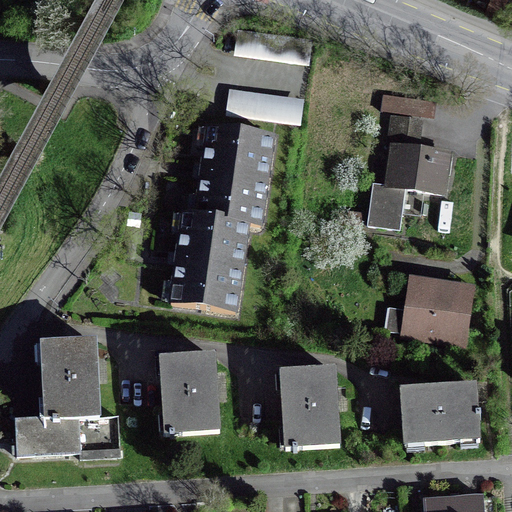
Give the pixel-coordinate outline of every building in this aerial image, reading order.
[(310,45),(236,35),(233,59),(307,68),(310,45)] [(303,106),(229,96),(225,119),(300,129),(303,106)] [(416,147),(419,125),(390,121),(386,150),(392,151),(387,191),(372,189),(367,229),(397,234),(403,193),(440,198),(445,158),(415,154),(416,147)] [(199,184),(194,221),(182,219),(177,256),(174,256),(173,261),(172,270),(174,270),(169,308),(233,317),(246,228),(258,230),(271,141),(207,132),(201,170),(199,169),(198,175),(197,183),(199,184)] [(463,324),(467,295),(412,287),(409,308),(404,307),(403,314),(387,311),(384,335),(465,347),(468,324),(463,324)] [(77,422),(98,421),(94,347),(39,350),(41,386),(44,422),(14,424),(16,460),(79,457),(77,422)] [(213,361),(159,364),(161,401),(164,439),(168,439),(168,441),(173,441),(172,439),(218,436),(213,361)] [(333,375),(279,378),(281,414),(284,453),(291,453),(291,455),(296,455),(296,452),(338,450),(333,375)] [(476,418),(474,391),(448,393),(399,396),(403,450),(478,445),(476,422),(479,422),(479,417),(476,418)] [(482,511),(481,500),(480,500),(422,504),(422,511),(482,511)]
